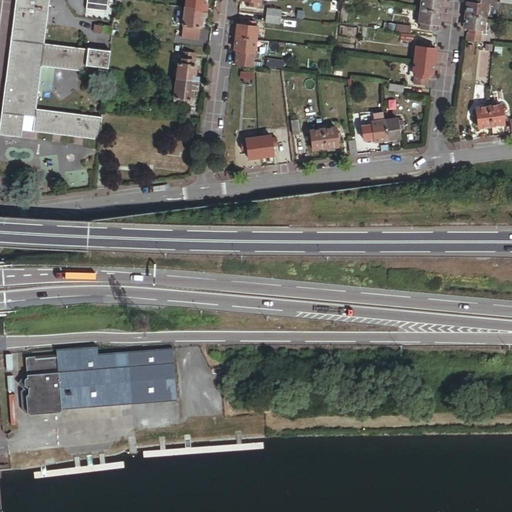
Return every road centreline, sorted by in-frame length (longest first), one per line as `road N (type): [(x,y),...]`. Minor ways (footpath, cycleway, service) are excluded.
road 1 (motorway): [(0,296),(106,289),(511,325)]
road 2 (trunk): [(511,312),(174,281),(0,276)]
road 3 (primary): [(511,243),(0,232)]
road 4 (motorway): [(0,343),(511,334)]
road 5 (tertiary): [(436,160),(205,191)]
road 6 (tertiary): [(205,191),(0,225)]
road 7 (residential): [(228,0),(205,191)]
road 8 (residential): [(455,0),(436,160)]
